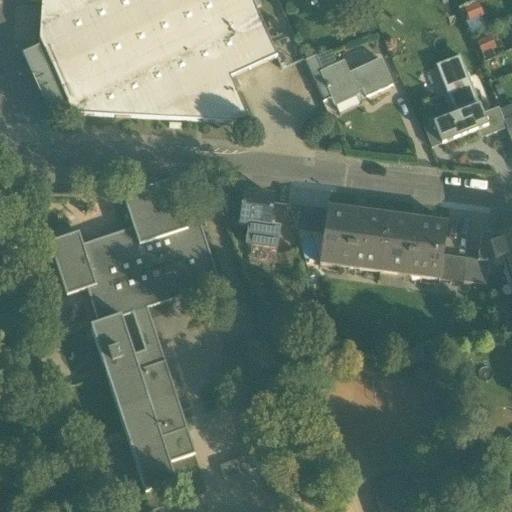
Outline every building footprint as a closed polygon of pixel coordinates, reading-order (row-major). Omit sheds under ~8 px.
[(41,47),(50,66),(62,92),(62,93),(70,111),(72,116),(245,126),(248,118),(230,79),(275,59),(248,0),(41,0),(39,42),(41,47)] [(478,2),(463,8),(469,23),(481,18),(484,17),(478,2)] [(481,18),(469,23),(465,24),(470,37),(485,30),(481,18)] [(491,37),(476,43),(482,57),(493,52),(497,51),(491,37)] [(41,47),(22,56),(50,120),(70,111),(62,93),(61,94),(60,91),(48,96),(38,74),(50,69),(49,66),(50,66),(41,47)] [(493,52),(482,57),(484,62),(495,57),(495,56),(493,52)] [(331,53),(316,59),(323,73),(337,66),(331,53)] [(306,63),(324,103),(331,100),(333,103),(357,92),(349,75),(344,63),(337,66),(323,73),(316,59),(316,58),(306,63)] [(434,127),(442,146),(482,130),(485,139),(495,135),(487,114),(482,116),(460,58),(436,67),(436,69),(442,67),(452,93),(447,95),(451,107),(456,105),(460,115),(455,117),(434,126),(434,127)] [(362,89),(366,100),(392,88),(381,61),(354,73),(362,89)] [(50,69),(38,74),(48,96),(60,91),(61,94),(62,93),(62,92),(50,66),(49,66),(50,69)] [(436,69),(447,95),(452,93),(442,67),(436,69)] [(354,73),(349,75),(357,92),(362,89),(354,73)] [(359,97),(357,92),(333,103),(335,108),(359,97)] [(361,101),(359,97),(335,108),(339,116),(360,107),(361,101)] [(451,107),(455,117),(460,115),(456,105),(451,107)] [(511,106),(499,112),(504,125),(511,121),(511,106)] [(487,114),(495,135),(506,131),(504,125),(499,112),(498,110),(487,114)] [(424,131),(432,150),(442,146),(434,127),(424,131)] [(134,231),(139,248),(187,232),(182,215),(171,183),(123,199),(134,231)] [(228,213),(241,215),(244,194),(231,192),(228,213)] [(239,226),(249,227),(270,230),(270,228),(274,198),(244,194),(241,215),(239,226)] [(134,231),(83,248),(96,287),(87,290),(99,326),(121,319),(133,315),(147,310),(159,306),(155,292),(189,281),(194,295),(219,286),(194,210),(182,215),(187,232),(139,248),(134,231)] [(297,237),(324,240),(327,216),(289,211),(297,237)] [(321,267),(381,275),(387,219),(328,212),(327,216),(324,240),(321,267)] [(449,227),(387,219),(381,275),(441,282),(441,281),(445,258),(449,227)] [(280,230),(270,228),(270,230),(249,227),(247,245),(277,249),(280,230)] [(67,297),(87,290),(96,287),(83,248),(79,234),(49,244),(67,297)] [(511,235),(486,244),(494,268),(508,264),(511,262),(511,235)] [(452,283),(463,285),(466,261),(456,260),(445,258),(441,281),(452,283)] [(488,264),(466,261),(463,285),(485,288),(488,270),(488,264)] [(155,292),(159,306),(194,295),(189,281),(155,292)] [(147,310),(133,315),(145,353),(133,357),(139,374),(151,370),(172,435),(160,439),(169,465),(195,456),(147,310)] [(175,484),(169,465),(160,439),(139,374),(133,357),(121,319),(99,326),(91,329),(145,494),(175,484)] [(220,469),(224,481),(278,463),(274,451),(220,469)] [(425,511),(413,474),(373,487),(381,511),(425,511)]
